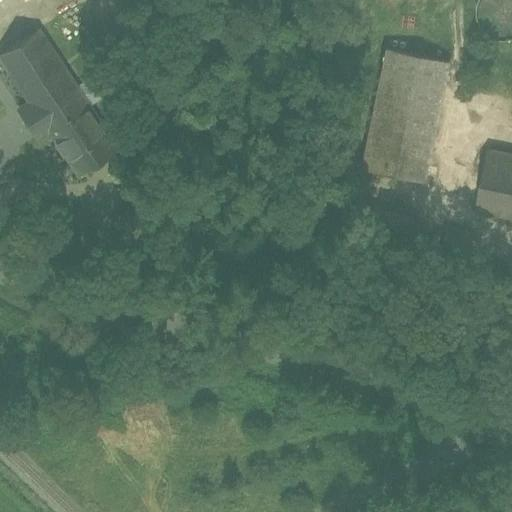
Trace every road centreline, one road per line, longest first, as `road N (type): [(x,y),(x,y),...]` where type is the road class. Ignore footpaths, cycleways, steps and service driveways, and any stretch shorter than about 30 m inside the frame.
road 1 (residential): [(511,416),(311,367),(0,267)]
road 2 (residential): [(511,416),(339,511)]
